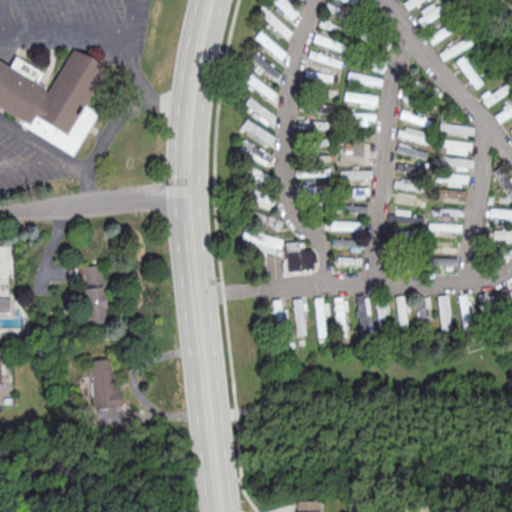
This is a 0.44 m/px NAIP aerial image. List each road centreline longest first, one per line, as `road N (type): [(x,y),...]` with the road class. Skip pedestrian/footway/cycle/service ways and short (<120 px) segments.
road 1 (residential): [(262,291),(511,278),(487,122),(371,0)]
road 2 (secondary): [(217,511),(185,194),(186,128),(207,0)]
road 3 (residential): [(321,285),(319,253),(291,189),(287,131),(315,0)]
road 4 (residential): [(369,287),(387,111),(410,39)]
road 5 (residential): [(185,194),(0,214)]
road 6 (residential): [(467,286),(487,122)]
